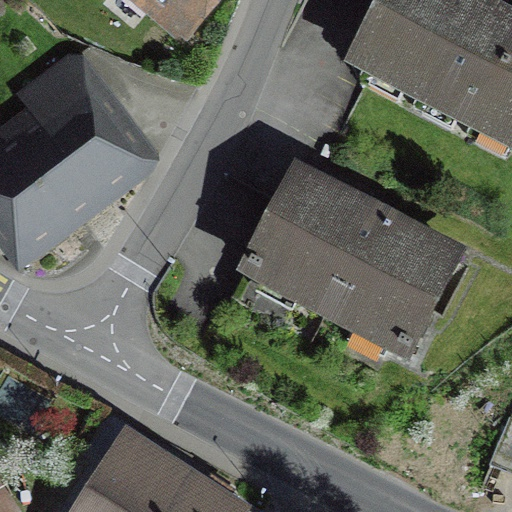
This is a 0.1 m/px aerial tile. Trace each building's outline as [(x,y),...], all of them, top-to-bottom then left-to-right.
[(214,0),(138,0),(180,38),(214,0)] [(511,23),(465,0),(394,0),(362,65),(511,140),(511,23)] [(51,131),(0,166),(0,241),(9,255),(140,164),(74,68),(29,99),(51,131)] [(462,265),(299,185),(253,277),(416,358),(462,265)] [(227,511),(132,451),(93,511),(227,511)]
